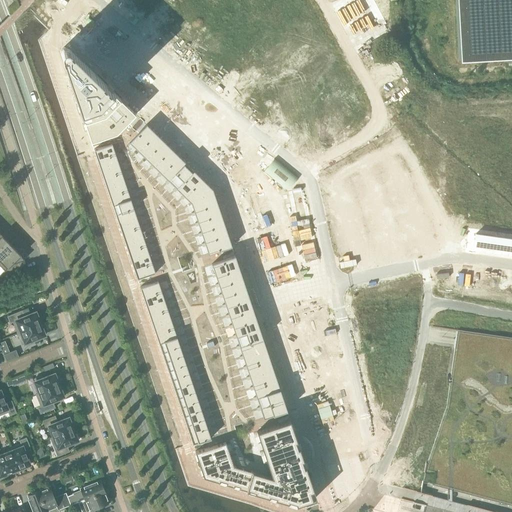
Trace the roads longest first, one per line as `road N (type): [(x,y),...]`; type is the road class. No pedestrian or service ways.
road 1 (residential): [(65,32),(54,47),(197,480),(289,511)]
road 2 (secondary): [(174,511),(0,3)]
road 3 (residential): [(304,441),(218,185),(65,32)]
road 4 (secondary): [(0,78),(146,511)]
road 5 (residential): [(304,171),(95,0)]
road 6 (residential): [(304,171),(389,129),(321,0)]
road 7 (residential): [(391,452),(367,435),(336,282)]
road 8 (residential): [(511,263),(436,258),(336,282)]
road 9 (unclassified): [(391,452),(427,301)]
